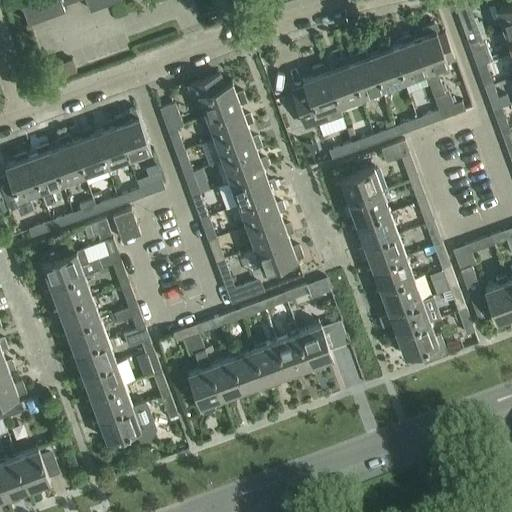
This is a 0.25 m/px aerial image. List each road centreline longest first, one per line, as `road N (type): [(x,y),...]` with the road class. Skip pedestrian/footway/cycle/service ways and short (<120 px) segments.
road 1 (residential): [(23,119),(355,0)]
road 2 (unclassified): [(216,504),(481,405)]
